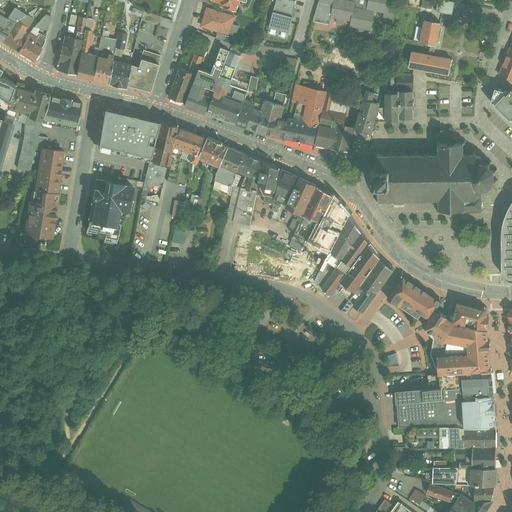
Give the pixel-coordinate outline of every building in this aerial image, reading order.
[(213,0),(222,3),(222,5),(238,10),(241,0),(242,0),(248,2),(248,0),(213,0)] [(291,0),(290,0),(276,0),(269,27),(289,33),(293,17),(292,17),(296,1),(291,0)] [(319,0),(319,2),(334,5),(332,17),(338,18),(337,23),(345,24),(346,20),(352,21),(351,26),(358,28),(357,32),(365,34),(365,29),(372,30),(376,11),(377,4),(383,5),(382,12),(385,13),(384,17),(394,19),(396,7),(390,6),(391,0),(319,0)] [(455,3),(440,0),(438,0),(437,11),(453,14),(455,3)] [(334,5),(319,2),(314,20),(330,24),(332,17),(334,5)] [(27,14),(15,7),(8,19),(15,24),(17,20),(27,14)] [(0,8),(0,39),(4,42),(15,24),(8,19),(3,16),(6,12),(0,8)] [(235,17),(208,8),(203,26),(219,31),(217,38),(234,45),(240,26),(233,23),(235,17)] [(144,12),(143,19),(159,23),(161,15),(144,12)] [(27,14),(17,20),(28,27),(33,18),(27,14)] [(47,14),(35,27),(48,30),(51,15),(47,14)] [(88,18),(80,16),(77,31),(85,32),(88,18)] [(85,32),(82,51),(87,53),(89,47),(90,47),(93,31),(92,31),(94,19),(88,18),(85,32)] [(28,27),(17,20),(15,24),(4,42),(19,51),(27,39),(22,35),(28,27)] [(441,23),(425,20),(421,43),(437,46),(441,23)] [(128,34),(120,32),(118,39),(115,53),(119,54),(121,48),(125,49),(128,34)] [(27,39),(19,51),(33,60),(36,59),(45,42),(46,39),(40,35),(38,38),(31,33),(27,39)] [(83,40),(66,36),(64,46),(63,46),(58,70),(77,75),(83,40)] [(118,39),(102,36),(98,55),(93,79),(109,83),(113,60),(115,53),(118,39)] [(210,41),(200,37),(198,42),(200,43),(208,46),(210,41)] [(208,46),(200,43),(198,50),(206,53),(209,46),(208,46)] [(233,46),(225,43),(220,57),(228,59),(233,46)] [(244,50),(233,46),(228,59),(226,64),(237,68),(244,50)] [(511,47),(510,47),(499,75),(511,79),(511,47)] [(162,55),(145,49),(139,67),(137,68),(131,67),(127,87),(131,88),(131,89),(147,93),(151,91),(158,69),(157,69),(162,55)] [(87,53),(82,51),(77,75),(93,79),(98,55),(87,53)] [(452,59),(412,52),(409,67),(449,75),(452,59)] [(205,57),(196,54),(191,67),(192,67),(190,72),(197,74),(196,74),(198,75),(205,57)] [(228,59),(220,57),(213,73),(221,76),(226,64),(228,59)] [(299,59),(285,57),(282,68),(296,71),(299,59)] [(131,65),(113,60),(109,83),(127,87),(131,67),(131,65)] [(237,68),(226,64),(221,76),(220,80),(231,84),(233,78),(237,68)] [(0,101),(1,102),(2,100),(10,104),(16,87),(17,83),(0,73),(2,70),(0,68),(0,101)] [(190,72),(181,68),(170,97),(186,102),(196,74),(197,74),(190,72)] [(213,73),(201,69),(187,107),(207,113),(217,85),(218,85),(220,80),(221,76),(213,73)] [(259,77),(252,76),(249,89),(257,91),(259,77)] [(414,76),(392,76),(392,88),(414,88),(414,76)] [(231,84),(220,80),(218,85),(219,86),(209,112),(236,123),(246,98),(247,96),(248,90),(236,86),(238,80),(233,78),(231,84)] [(369,83),(357,80),(355,86),(367,89),(369,83)] [(327,93),(297,86),(295,93),(300,94),(295,119),(289,118),(285,137),(315,144),(319,125),(320,125),(327,93)] [(27,89),(22,87),(21,87),(21,88),(16,87),(10,104),(6,117),(16,120),(26,122),(25,137),(22,154),(34,156),(40,132),(43,119),(50,95),(45,94),(46,92),(45,92),(41,91),(41,90),(40,91),(37,90),(36,89),(35,89),(35,91),(28,89),(28,88),(27,89)] [(511,89),(509,92),(496,88),(492,102),(511,120),(511,89)] [(379,94),(367,90),(362,107),(366,109),(365,112),(361,111),(356,128),(369,131),(373,132),(381,103),(377,102),(377,100),(378,100),(379,94)] [(414,90),(400,91),(400,93),(387,93),(387,107),(380,107),(376,120),(387,120),(401,120),(401,112),(414,112),(414,107),(415,107),(415,101),(414,101),(414,90)] [(288,94),(277,92),(274,102),(285,105),(285,103),(286,103),(287,103),(287,102),(288,98),(288,97),(287,96),(288,94)] [(335,94),(327,92),(324,109),(332,110),(335,94)] [(83,103),(50,95),(43,119),(77,126),(83,103)] [(274,102),(256,97),(256,100),(256,101),(248,127),(267,134),(274,102)] [(256,101),(246,98),(236,123),(248,127),(256,101)] [(285,105),(274,102),(267,134),(282,137),(286,118),(282,117),(285,105)] [(151,157),(160,122),(104,109),(98,144),(151,157)] [(332,110),(324,109),(316,144),(349,150),(359,116),(332,110)] [(0,135),(0,134),(0,146),(7,149),(16,120),(6,117),(4,122),(0,135)] [(151,157),(143,189),(149,190),(151,189),(152,184),(155,182),(161,184),(164,181),(168,164),(172,165),(174,153),(180,126),(171,124),(171,123),(170,123),(169,125),(160,122),(151,157)] [(202,134),(180,126),(174,153),(182,156),(192,160),(202,134)] [(369,131),(356,128),(354,135),(367,139),(369,131)] [(203,141),(200,140),(203,134),(202,134),(192,160),(198,163),(209,137),(209,136),(204,136),(203,141)] [(225,143),(215,139),(209,137),(198,163),(199,163),(201,157),(216,164),(213,169),(218,172),(221,166),(230,146),(225,143)] [(466,140),(463,143),(441,143),(438,140),(437,142),(438,142),(438,154),(431,154),(431,151),(429,151),(429,154),(418,154),(418,151),(417,151),(417,154),(406,154),(406,149),(404,149),(404,150),(394,150),(394,149),(392,149),(392,154),(381,155),(378,152),(377,153),(380,156),(380,165),(378,166),(378,165),(376,165),(376,168),(375,168),(375,170),(372,170),(372,172),(375,172),(375,182),(372,182),(372,184),(375,184),(375,185),(377,186),(377,189),(378,189),(378,188),(380,188),(380,198),(377,201),(379,202),(381,199),(393,199),(393,204),(394,204),(405,204),(407,204),(407,199),(417,199),(417,202),(419,202),(419,199),(430,199),(430,202),(431,202),(431,199),(441,199),(441,208),(438,211),(439,212),(442,209),(464,209),(467,211),(468,210),(475,210),(475,212),(477,212),(477,210),(481,210),(483,212),(484,211),(483,209),(482,196),(481,196),(481,194),(483,194),(482,190),(489,187),(492,190),(493,190),(490,186),(494,181),(498,182),(499,180),(495,179),(495,172),(499,171),(498,169),(494,170),(490,165),(493,162),(491,161),(489,164),(482,162),(482,157),(477,154),(477,153),(476,153),(476,150),(474,150),(474,153),(465,154),(464,144),(467,141),(466,140)] [(230,146),(221,166),(218,172),(217,177),(217,178),(233,185),(237,176),(236,176),(239,169),(246,153),(230,146)] [(37,190),(57,193),(60,174),(62,173),(61,171),(64,151),(43,148),(37,190)] [(172,165),(169,181),(177,183),(182,156),(174,153),(172,165)] [(264,161),(246,153),(239,169),(248,173),(261,179),(264,161)] [(34,156),(22,154),(18,168),(31,171),(34,156)] [(281,168),(265,161),(261,179),(258,194),(266,196),(265,202),(275,204),(281,168)] [(283,169),(277,199),(276,199),(281,202),(286,204),(299,176),(298,176),(284,170),(283,169)] [(248,173),(246,179),(245,178),(243,187),(235,220),(252,225),(258,194),(261,179),(248,173)] [(300,177),(287,206),(304,215),(305,214),(318,185),(300,177)] [(109,191),(95,189),(93,200),(91,202),(92,204),(90,215),(88,217),(90,219),(87,234),(118,240),(124,209),(133,211),(138,186),(111,181),(111,182),(97,179),(110,182),(109,191)] [(319,186),(305,214),(316,220),(321,222),(334,195),(319,186)] [(31,201),(26,233),(53,237),(56,217),(58,216),(56,213),(59,194),(57,193),(37,190),(35,202),(31,201)] [(281,202),(276,199),(275,204),(271,217),(277,219),(281,202)] [(172,217),(186,218),(187,201),(173,200),(172,217)] [(511,202),(510,205),(507,212),(506,214),(505,218),(504,222),(503,227),(502,232),(502,236),(502,271),(503,272),(503,274),(504,276),(505,278),(507,279),(509,280),(511,281),(511,202)] [(304,215),(293,239),(305,245),(316,220),(305,214),(304,215)] [(350,216),(332,251),(331,250),(318,275),(315,282),(332,294),(342,281),(369,243),(352,216),(351,216),(350,216)] [(187,244),(189,232),(175,229),(173,242),(187,244)] [(369,243),(342,281),(346,284),(340,292),(350,300),(357,290),(380,258),(369,243)] [(380,258),(357,290),(362,294),(354,305),(355,306),(363,312),(394,269),(393,269),(381,258),(381,257),(380,258)] [(436,297),(408,279),(405,277),(400,283),(394,292),(389,299),(426,324),(436,309),(442,301),(440,301),(441,300),(436,297)] [(350,300),(341,311),(348,316),(355,306),(354,305),(362,294),(357,290),(350,300)] [(25,299),(12,297),(11,305),(24,307),(25,299)] [(487,308),(459,301),(457,310),(456,310),(455,316),(454,321),(458,324),(488,329),(490,312),(489,311),(489,310),(489,309),(488,309),(487,308)] [(488,329),(458,324),(454,321),(448,317),(449,316),(441,310),(440,312),(436,309),(426,324),(425,326),(429,329),(429,330),(435,334),(432,353),(436,367),(440,367),(440,374),(464,373),(464,374),(492,373),(490,351),(492,350),(491,341),(489,341),(488,329)] [(44,361),(40,360),(39,366),(36,365),(34,372),(48,374),(49,368),(43,367),(44,361)] [(431,388),(397,391),(400,427),(411,427),(461,426),(461,428),(497,428),(495,397),(494,397),(494,393),(495,392),(493,373),(492,373),(464,374),(464,373),(440,374),(430,375),(431,388)] [(461,426),(411,427),(411,448),(498,447),(497,428),(461,428),(461,426)] [(498,447),(455,447),(455,455),(452,455),(452,462),(461,462),(461,467),(470,467),(497,467),(498,447)] [(497,468),(470,467),(448,467),(435,467),(434,467),(434,483),(464,484),(476,484),(496,485),(497,468)] [(462,494),(436,485),(433,485),(431,484),(428,493),(430,493),(434,496),(456,502),(462,494)] [(496,485),(476,484),(476,500),(491,500),(493,500),(496,485)] [(475,503),(462,494),(456,502),(452,508),(458,511),(485,511),(487,511),(486,510),(475,503)] [(391,511),(396,506),(386,499),(379,509),(382,511),(391,511)] [(434,511),(436,509),(423,500),(420,504),(431,511),(434,511)] [(491,500),(477,500),(475,503),(486,510),(490,501),(490,502),(491,500)] [(414,511),(400,501),(396,506),(391,511),(414,511)]
